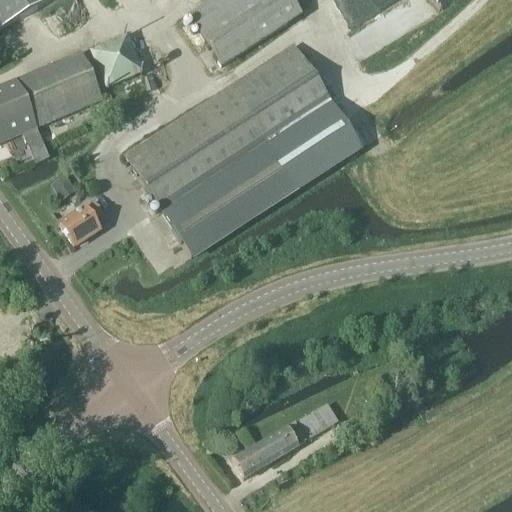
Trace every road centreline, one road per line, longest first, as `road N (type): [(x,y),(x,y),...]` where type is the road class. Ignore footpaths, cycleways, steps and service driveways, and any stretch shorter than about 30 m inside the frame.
road 1 (tertiary): [(128,390),(258,305),(321,280),(511,248)]
road 2 (tertiary): [(128,390),(0,206)]
road 3 (unclassified): [(0,492),(128,390)]
road 4 (tertiary): [(221,511),(128,390)]
